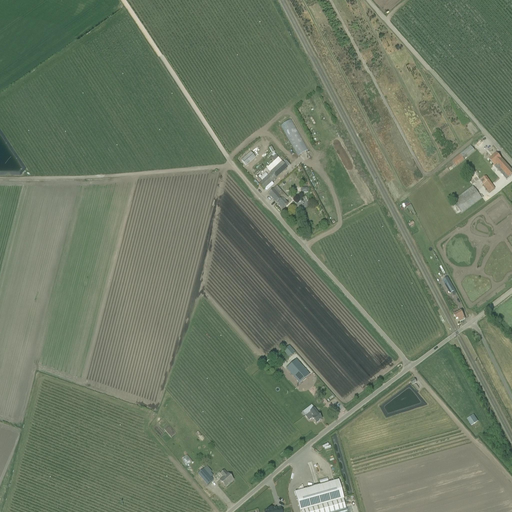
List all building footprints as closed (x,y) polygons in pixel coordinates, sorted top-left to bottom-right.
[(291,121),(281,126),(298,156),(308,150),(291,121)] [(464,160),(471,154),(475,151),(471,146),(452,162),(456,167),(464,161),(464,160)] [(489,160),(507,181),(511,175),(511,171),(501,160),(496,154),(489,160)] [(476,177),(473,172),(467,176),(471,181),(476,177)] [(264,190),(276,179),(271,174),(259,185),(264,190)] [(483,186),(483,185),(489,181),(486,177),(480,181),(483,186)] [(268,195),(282,210),(288,205),(285,201),(287,198),(277,186),(268,195)] [(482,199),(473,187),(453,201),(462,214),(482,199)] [(442,281),(450,294),(455,291),(448,278),(442,281)] [(460,322),(465,320),(463,316),(461,312),(454,316),(456,320),(458,319),(460,322)] [(296,361),(286,370),(299,385),(309,376),(296,361)] [(322,420),(314,409),(310,412),(313,417),(311,418),(316,424),(322,420)] [(472,426),(477,422),(473,416),(468,420),(472,426)] [(207,486),(213,481),(211,478),(213,476),(210,473),(208,475),(204,470),(198,474),(207,486)] [(225,487),(233,481),(224,470),(220,474),(223,478),(220,481),(225,487)] [(300,511),(301,511),(344,500),(338,481),(295,493),(300,511)] [(301,511),(347,511),(344,500),(301,511)]
